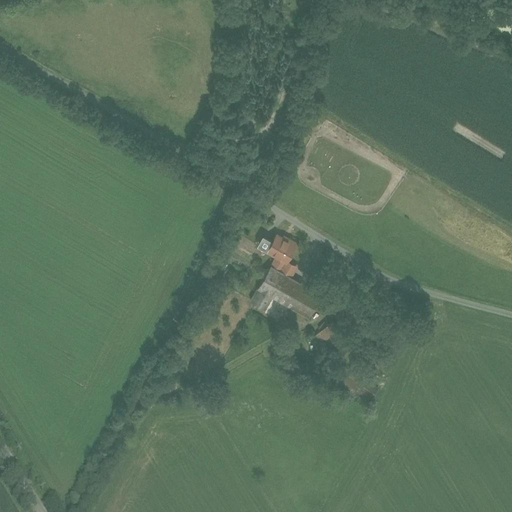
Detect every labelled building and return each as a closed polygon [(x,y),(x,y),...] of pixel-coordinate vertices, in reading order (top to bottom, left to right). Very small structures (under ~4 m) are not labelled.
[(301,241),(279,229),(268,249),(278,254),(274,261),(296,274),(301,263),(291,258),(301,241)] [(256,244),(264,249),(270,239),(261,234),(256,244)] [(296,274),(274,261),(253,298),(268,307),(275,295),(311,315),(325,290),(296,274)] [(332,318),(317,333),(328,345),(344,330),(332,318)] [(371,399),(379,386),(363,377),(356,390),(371,399)]
